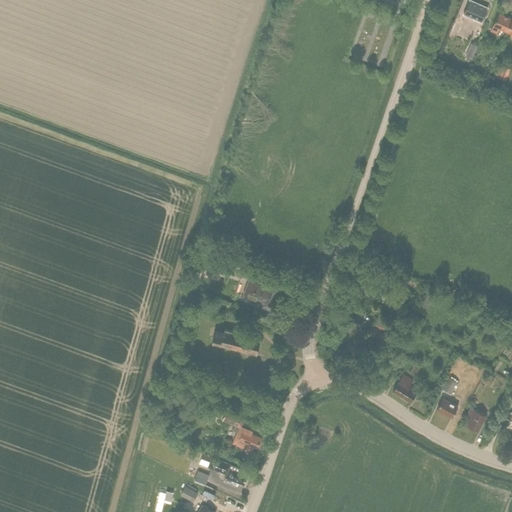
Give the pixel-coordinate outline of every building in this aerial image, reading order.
[(481,22),(487,7),(471,0),(469,0),(463,14),(481,22)] [(499,27),(507,31),(511,18),(498,12),(490,30),(497,33),(499,27)] [(456,39),(458,34),(471,39),(477,24),(463,19),(461,25),(453,22),(448,36),(456,39)] [(477,46),(471,43),(465,57),(471,60),(477,46)] [(215,253),(206,274),(217,278),(226,257),(215,253)] [(272,309),(280,285),(269,281),(267,284),(249,277),(243,295),(261,302),(260,304),(272,309)] [(391,333),(395,324),(377,316),(373,325),(391,333)] [(341,331),(344,332),(347,333),(345,338),(348,345),(347,346),(352,358),(360,355),(353,338),(354,336),(356,337),(361,323),(346,317),(345,319),(344,319),(344,320),(343,323),(344,323),(341,331)] [(257,353),(260,338),(225,329),(224,333),(214,331),(212,339),(222,341),(222,344),(257,353)] [(500,356),(511,362),(511,341),(510,340),(500,356)] [(414,376),(419,368),(414,365),(409,373),(414,376)] [(410,402),(417,392),(409,387),(413,380),(403,374),(392,391),(410,402)] [(450,393),(456,382),(448,377),(442,388),(450,393)] [(452,417),(458,406),(443,398),(437,408),(452,417)] [(217,406),(205,401),(202,408),(214,413),(217,406)] [(478,430),(486,415),(471,407),(468,413),(471,414),(467,424),(478,430)] [(254,446),(259,448),(263,438),(251,433),(253,431),(240,425),(244,416),(226,408),(222,418),(235,424),(233,429),(237,431),(232,443),(245,448),(244,450),(251,453),(254,446)] [(210,461),(208,466),(226,474),(224,481),(236,486),(238,482),(243,484),(248,471),(230,464),(212,457),(210,461)] [(194,480),(205,484),(209,475),(198,470),(194,480)] [(193,501),(197,492),(185,485),(180,494),(193,501)]
